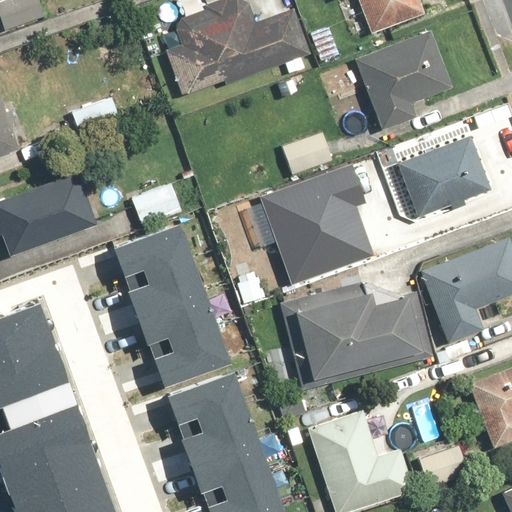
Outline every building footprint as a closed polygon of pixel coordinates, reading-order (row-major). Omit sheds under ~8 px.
[(41,0),(16,0),(0,5),(0,17),(5,33),(48,18),(41,0)] [(170,43),(186,93),(286,61),(291,75),(308,69),(304,55),(314,52),(298,7),(257,20),(257,19),(257,18),(257,17),(257,16),(257,14),(257,13),(257,12),(257,11),(256,10),(256,8),(255,7),(255,6),(254,5),(254,4),(253,3),(252,2),(251,1),(250,1),(249,0),(221,0),(209,4),(212,12),(176,24),(181,40),(170,43)] [(422,0),(363,0),(375,31),(427,13),(422,0)] [(435,30),(356,58),(382,128),(435,109),(430,93),(455,84),(435,30)] [(0,158),(22,151),(0,80),(0,158)] [(124,120),(115,96),(74,112),(82,136),(124,120)] [(327,132),(286,145),(294,171),(335,158),(327,132)] [(491,193),(471,135),(398,160),(419,219),(491,193)] [(259,192),(288,277),(367,250),(351,201),(360,198),(348,162),(259,192)] [(105,221),(82,166),(0,199),(0,230),(12,259),(105,221)] [(177,219),(109,243),(119,271),(140,263),(144,276),(125,283),(144,337),(165,329),(171,345),(152,352),(162,380),(227,357),(177,219)] [(511,239),(424,271),(449,341),(486,328),(479,307),(511,295),(511,239)] [(375,284),(284,303),(301,387),(435,359),(420,289),(378,297),(375,284)] [(0,311),(0,394),(65,371),(63,364),(39,298),(0,311)] [(281,511),(232,365),(162,388),(174,421),(193,414),(196,425),(178,431),(197,485),(217,478),(222,493),(201,500),(204,511),(281,511)] [(511,367),(470,384),(493,444),(511,436),(511,367)] [(0,423),(0,472),(14,511),(114,511),(74,398),(0,423)] [(365,406),(309,425),(338,511),(362,511),(418,493),(402,446),(381,453),(365,406)] [(472,471),(461,444),(418,461),(429,489),(472,471)]
